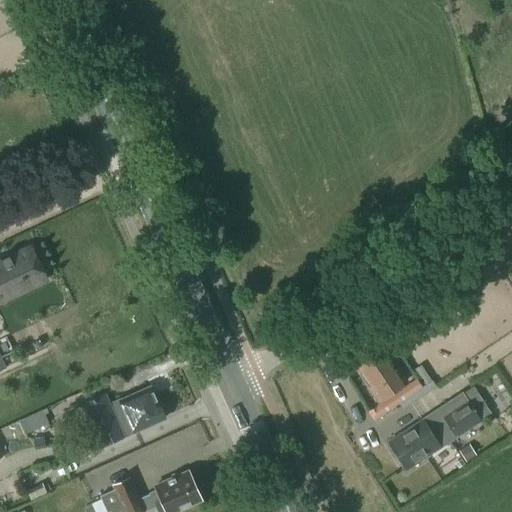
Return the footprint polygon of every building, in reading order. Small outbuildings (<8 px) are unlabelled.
[(18,245),(0,254),(0,292),(34,276),(18,245)] [(385,344),(355,365),(378,400),(410,379),(406,374),(408,372),(389,345),(387,347),(385,344)] [(85,415),(76,419),(89,447),(107,438),(109,443),(163,419),(162,416),(163,413),(158,402),(155,401),(146,382),(106,401),(101,390),(79,400),(85,415)] [(461,393),(387,442),(405,468),(478,420),(461,393)] [(43,412),(18,423),(24,436),(49,425),(43,412)] [(43,439),(33,441),(34,452),(45,450),(43,439)] [(476,458),(469,446),(459,453),(467,464),(476,458)] [(110,493),(97,498),(102,511),(146,511),(152,510),(153,511),(185,511),(204,504),(190,471),(154,487),(155,491),(145,495),(146,497),(136,501),(126,479),(108,488),(110,493)]
